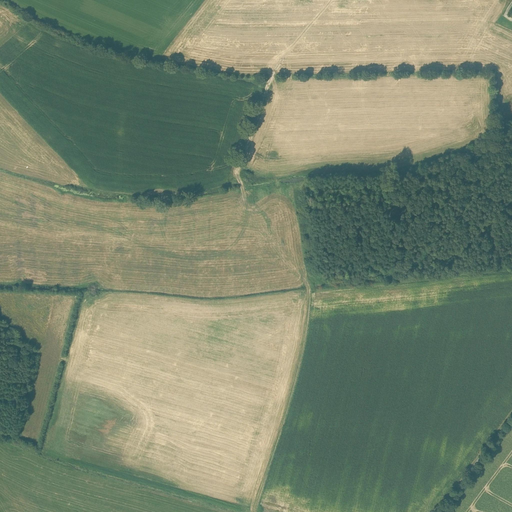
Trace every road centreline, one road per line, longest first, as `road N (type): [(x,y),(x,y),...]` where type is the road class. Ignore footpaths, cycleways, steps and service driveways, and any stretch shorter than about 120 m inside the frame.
road 1 (track): [(254,511),(298,368),(309,290)]
road 2 (track): [(330,0),(269,91),(279,189)]
road 3 (unclassified): [(511,414),(439,511)]
